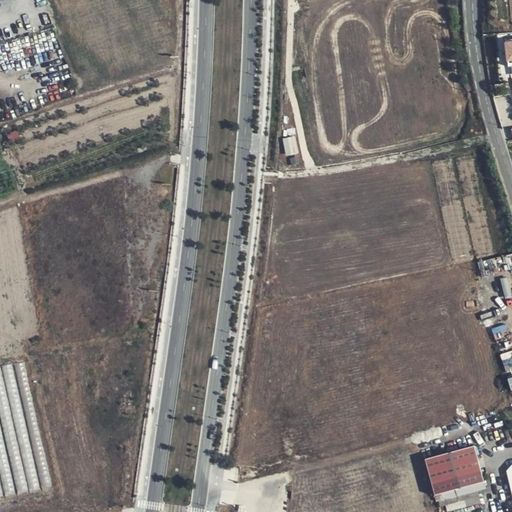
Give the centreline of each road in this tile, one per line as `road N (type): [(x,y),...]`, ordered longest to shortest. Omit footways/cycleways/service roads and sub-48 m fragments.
road 1 (secondary): [(205,0),(199,145),(152,511)]
road 2 (secondary): [(199,511),(237,217),(251,0)]
road 3 (unknown): [(217,475),(270,477),(463,429),(482,445),(511,452)]
road 4 (tertiary): [(511,189),(482,76),(473,0)]
